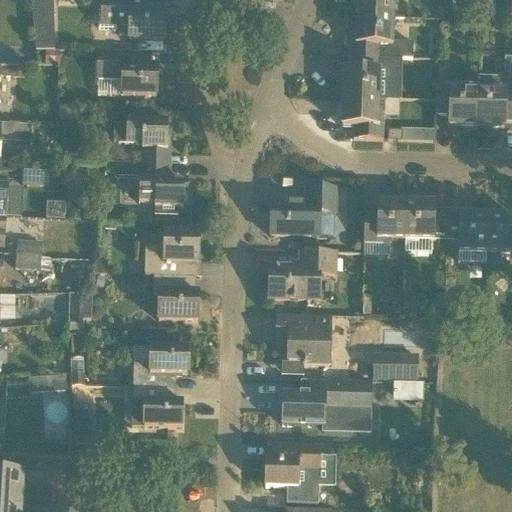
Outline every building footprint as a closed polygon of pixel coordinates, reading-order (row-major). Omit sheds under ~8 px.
[(116,31),(116,27),(129,27),(129,43),(163,43),(163,15),(147,15),(147,0),(102,0),(102,10),(98,10),(98,31),(116,31)] [(356,0),(356,18),(393,20),(393,0),(356,0)] [(392,44),(393,20),(356,18),(356,33),(350,33),(349,59),(380,60),(412,61),(412,44),(392,44)] [(54,51),(54,34),(34,34),(35,52),(54,51)] [(59,54),(45,53),(44,65),(58,66),(59,54)] [(156,99),(156,69),(132,68),(132,54),(98,53),(98,82),(98,96),(121,97),(121,98),(156,99)] [(379,101),(380,60),(349,59),(349,72),(343,72),(342,100),(379,101)] [(511,61),(506,61),(505,93),(477,93),(476,129),(504,130),(505,124),(511,124),(511,61)] [(476,129),(477,93),(463,92),(463,87),(436,87),(435,117),(448,117),(448,129),(476,129)] [(383,143),(384,115),(379,115),(379,101),(342,100),(341,128),(353,128),(352,142),(383,143)] [(57,123),(65,124),(66,120),(72,120),(73,110),(66,110),(58,109),(57,123)] [(151,124),(151,119),(142,119),(142,124),(126,124),(126,130),(114,130),(114,143),(118,145),(126,145),(126,146),(142,146),(142,155),(134,155),(133,166),(170,166),(167,166),(167,151),(170,152),(170,144),(169,144),(169,139),(167,139),(167,124),(151,124)] [(402,133),(402,143),(413,143),(414,131),(402,131),(402,133)] [(402,143),(402,133),(388,132),(387,143),(402,143)] [(77,162),(77,151),(68,150),(67,161),(77,162)] [(178,210),(183,210),(183,199),(187,199),(187,187),(178,187),(178,183),(169,182),(169,176),(166,176),(167,167),(169,167),(170,166),(133,166),(133,178),(139,178),(139,205),(155,205),(155,218),(178,218),(178,210)] [(48,175),(23,173),(22,186),(47,187),(47,181),(48,175)] [(0,216),(6,217),(8,185),(0,184),(0,216)] [(335,215),(336,191),(306,191),(305,206),(271,205),(270,238),(318,239),(319,239),(320,215),(335,215)] [(405,241),(406,205),(377,204),(377,216),(364,215),(363,246),(364,246),(364,258),(389,258),(389,246),(391,246),(391,241),(405,241)] [(446,242),(446,211),(434,211),(434,205),(406,205),(405,241),(431,242),(446,242)] [(458,264),(486,264),(487,264),(486,254),(487,218),(471,217),(472,212),(446,211),(446,242),(458,242),(458,254),(458,264)] [(511,254),(511,218),(487,218),(486,254),(511,254)] [(197,265),(198,235),(164,234),(164,248),(144,248),(144,278),(153,278),(181,279),(181,264),(197,265)] [(41,259),(42,245),(17,243),(16,257),(41,259)] [(334,277),(335,255),(300,254),(300,270),(269,270),(269,302),(318,303),(318,277),(334,277)] [(16,257),(15,271),(49,273),(50,261),(41,260),(41,259),(16,257)] [(106,264),(93,264),(93,277),(106,277),(106,264)] [(89,297),(90,279),(79,278),(78,296),(89,297)] [(196,324),(197,295),(181,295),(181,279),(153,278),(153,296),(159,296),(158,323),(196,324)] [(91,322),(92,297),(78,296),(76,321),(91,322)] [(431,304),(431,316),(443,317),(443,304),(431,304)] [(449,304),(449,317),(463,317),(463,305),(449,304)] [(328,369),(329,334),(330,319),(277,318),(276,347),(288,347),(287,364),(303,364),(303,368),(328,369)] [(0,343),(24,342),(24,329),(0,330),(0,343)] [(187,377),(188,351),(150,350),(149,366),(132,366),(132,390),(175,390),(169,390),(169,376),(187,377)] [(372,357),(372,384),(393,384),(418,384),(418,357),(406,357),(402,357),(372,357)] [(63,360),(49,361),(49,372),(64,371),(63,360)] [(283,395),(282,427),(324,429),(324,411),(370,412),(371,386),(309,384),(309,396),(300,396),(283,395)] [(71,405),(81,406),(81,388),(72,389),(71,405)] [(175,391),(175,390),(132,390),(131,414),(143,414),(143,430),(181,431),(181,405),(169,404),(169,391),(175,391)] [(68,429),(58,440),(63,444),(73,434),(68,429)] [(319,475),(319,447),(293,446),(293,458),(265,458),(264,490),(297,491),(298,474),(319,475)] [(22,472),(22,471),(0,469),(0,511),(19,511),(21,482),(16,481),(16,471),(22,472)]
